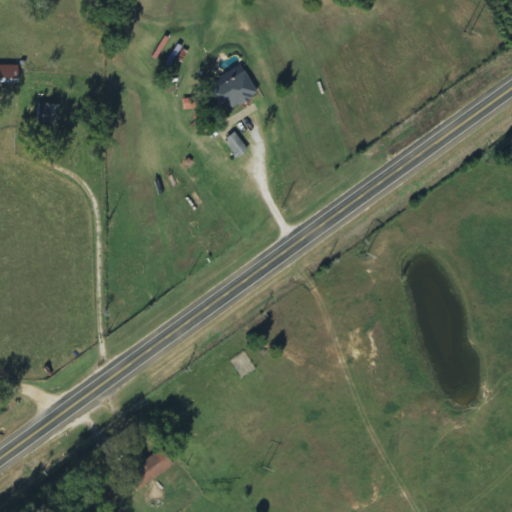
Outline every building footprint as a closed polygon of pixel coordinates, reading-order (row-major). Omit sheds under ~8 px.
[(0,64),(0,83),(19,83),(18,64),(0,64)] [(228,102),(233,110),(259,94),(241,65),(217,79),(220,83),(209,90),(220,107),(228,102)] [(56,129),(59,106),(40,103),(36,126),(56,129)] [(236,159),(248,152),(237,132),(225,139),(236,159)] [(138,492),(174,466),(163,450),(126,475),(138,492)]
